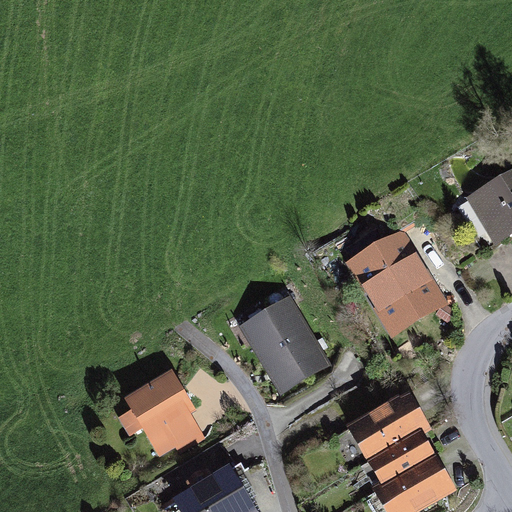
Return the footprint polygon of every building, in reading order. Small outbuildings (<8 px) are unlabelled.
[(511,257),(511,187),(475,211),(506,261),(511,257)] [(442,301),(411,247),(361,277),(393,330),(442,301)] [(336,370),(299,307),(245,339),(282,401),(336,370)] [(209,435),(176,382),(130,410),(135,420),(124,427),(137,448),(150,440),(164,462),(209,435)] [(439,439),(416,404),(355,445),(391,499),(381,505),(385,511),(440,511),(463,497),(429,446),(439,439)] [(257,511),(238,478),(178,511),(257,511)]
